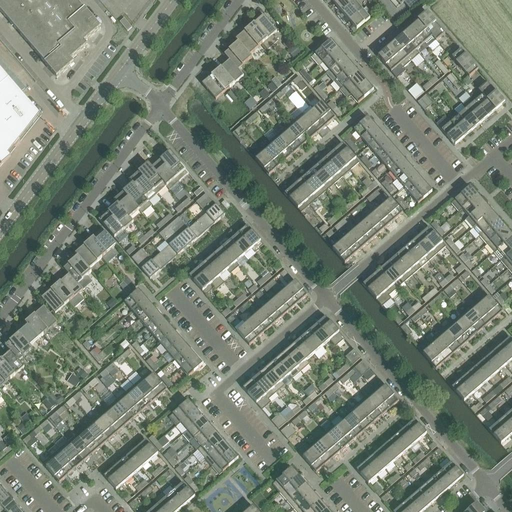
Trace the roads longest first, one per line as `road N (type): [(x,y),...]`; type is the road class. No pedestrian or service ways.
road 1 (residential): [(0,318),(161,104)]
road 2 (residential): [(326,299),(161,104)]
road 3 (residential): [(487,486),(326,299)]
road 4 (residential): [(326,299),(494,159)]
road 5 (tertiary): [(0,231),(119,72)]
road 6 (residential): [(161,104),(240,0)]
road 7 (residential): [(274,460),(217,394),(242,372)]
